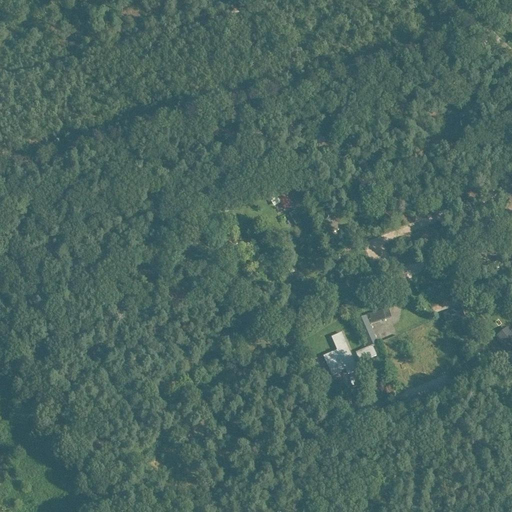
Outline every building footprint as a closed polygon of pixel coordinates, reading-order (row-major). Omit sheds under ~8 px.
[(326,142),(325,139),(325,138),(324,138),(321,127),(311,130),(316,145),(326,142)] [(458,179),(462,184),(475,174),(471,169),(458,179)] [(220,189),(221,192),(228,190),(226,186),(227,186),(224,178),(216,181),(219,189),(220,189)] [(282,191),(277,194),(282,203),(285,209),(291,207),(282,191)] [(102,198),(105,205),(111,203),(108,196),(102,198)] [(294,212),(289,216),(295,227),(301,223),(294,212)] [(328,220),(322,224),(328,234),(324,236),(330,246),(339,242),(334,233),(340,230),(332,217),(330,219),(329,218),(327,219),(328,220)] [(219,226),(206,232),(209,238),(218,234),(217,233),(222,231),(219,226)] [(335,254),(332,259),(339,263),(342,258),(335,254)] [(506,261),(498,265),(502,272),(509,267),(506,261)] [(294,266),(287,269),(289,275),(297,272),(294,266)] [(240,273),(226,279),(229,286),(243,281),(240,273)] [(373,346),(378,344),(369,325),(369,324),(391,317),(388,309),(394,307),(393,304),(386,306),(387,310),(369,314),(356,320),(368,348),(373,346)] [(461,309),(448,313),(451,321),(464,316),(461,309)] [(511,336),(506,330),(499,336),(511,352),(511,336)] [(334,353),(324,358),(332,376),(342,372),(341,370),(345,368),(348,374),(357,370),(341,334),(332,338),(342,360),(338,362),(334,353)] [(373,346),(368,348),(356,353),(361,363),(377,356),(373,346)]
